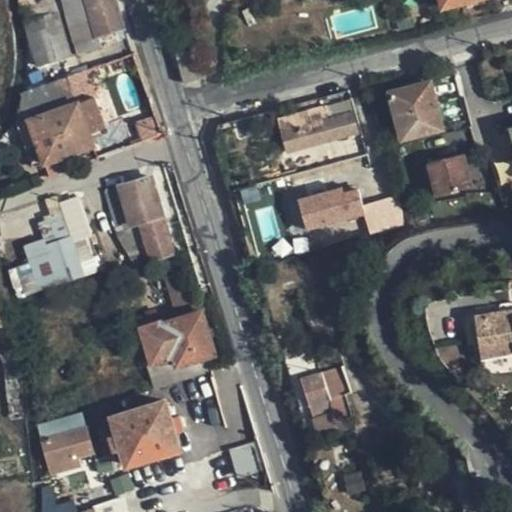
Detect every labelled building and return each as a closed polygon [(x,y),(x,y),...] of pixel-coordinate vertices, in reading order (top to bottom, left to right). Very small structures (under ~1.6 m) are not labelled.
[(20,0),(23,14),(36,5),(34,0),(20,0)] [(122,25),(114,0),(65,0),(72,20),(92,13),(98,32),(122,25)] [(92,13),(72,20),(82,53),(102,45),(98,32),(92,13)] [(187,83),(211,75),(202,46),(176,54),(187,83)] [(25,94),(24,99),(45,162),(94,144),(90,132),(84,115),(70,76),(25,94)] [(443,129),(430,82),(391,93),(404,139),(443,129)] [(96,110),(84,115),(90,132),(102,127),(96,110)] [(361,134),(355,111),(299,125),(306,148),(361,134)] [(437,196),(477,184),(467,149),(427,161),(437,196)] [(152,177),(119,188),(132,226),(140,224),(151,260),(163,258),(167,269),(182,264),(179,252),(174,253),(152,177)] [(132,226),(119,188),(105,192),(125,228),(132,226)] [(361,233),(357,216),(354,208),(330,213),(337,238),(361,233)] [(47,237),(27,242),(38,286),(98,271),(88,230),(72,234),(67,213),(42,219),(47,237)] [(202,311),(203,315),(209,313),(205,299),(141,318),(144,329),(202,311)] [(503,313),(511,311),(511,299),(502,302),(503,313)] [(511,311),(503,313),(502,302),(460,312),(471,355),(504,348),(508,363),(511,361),(511,311)] [(198,375),(208,373),(203,359),(216,353),(210,338),(217,336),(215,328),(208,330),(203,315),(202,311),(144,329),(154,363),(155,366),(173,359),(176,367),(193,361),(198,375)] [(504,348),(471,355),(474,371),(508,363),(504,348)] [(147,365),(155,388),(166,385),(198,375),(193,361),(176,367),(173,359),(155,366),(154,363),(147,365)] [(351,393),(343,368),(303,380),(315,419),(338,413),(334,398),(351,393)] [(217,392),(210,371),(208,373),(198,375),(166,385),(174,406),(217,392)] [(111,437),(115,452),(122,450),(127,467),(180,449),(174,429),(181,426),(177,414),(170,417),(165,400),(114,417),(119,435),(111,437)] [(93,439),(85,414),(42,428),(50,452),(93,439)] [(174,429),(180,449),(185,461),(200,458),(188,425),(181,426),(174,429)] [(255,441),(228,449),(237,475),(263,467),(255,441)] [(127,481),(122,469),(86,481),(90,492),(127,481)] [(126,511),(121,497),(79,511),(126,511)]
